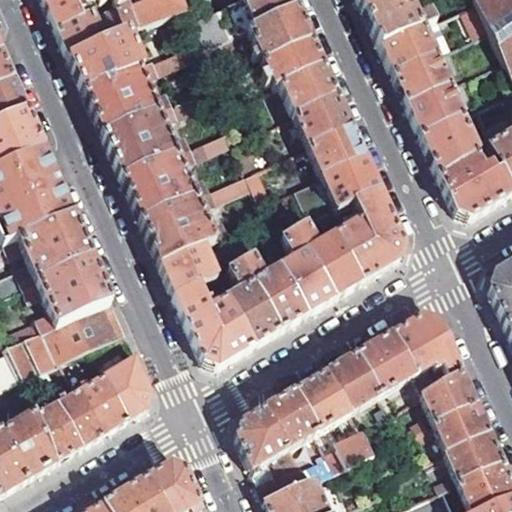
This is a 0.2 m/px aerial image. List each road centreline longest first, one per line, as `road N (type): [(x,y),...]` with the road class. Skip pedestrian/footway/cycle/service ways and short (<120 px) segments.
road 1 (residential): [(6,0),(188,420)]
road 2 (residential): [(443,273),(320,0)]
road 3 (residential): [(443,273),(188,420)]
road 4 (residential): [(188,420),(35,511)]
road 5 (residential): [(511,423),(443,273)]
